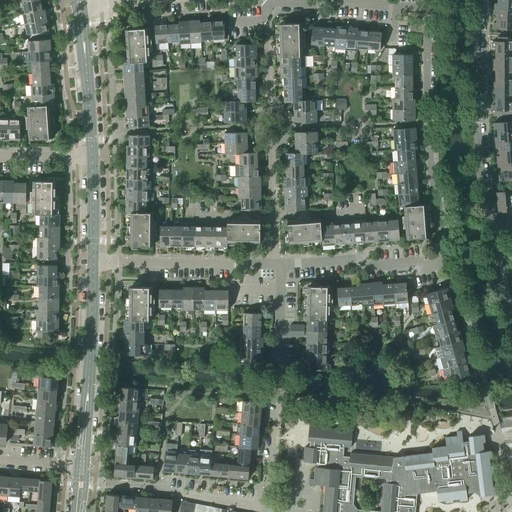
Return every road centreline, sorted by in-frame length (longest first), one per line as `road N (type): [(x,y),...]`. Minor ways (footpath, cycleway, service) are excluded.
road 1 (residential): [(280,264),(440,259),(426,122),(427,12)]
road 2 (residential): [(478,0),(486,216),(489,232),(511,233)]
road 3 (tertiary): [(81,468),(93,262)]
road 4 (residential): [(93,262),(275,264)]
road 5 (residential): [(267,506),(105,484)]
road 6 (residential): [(427,12),(268,2)]
